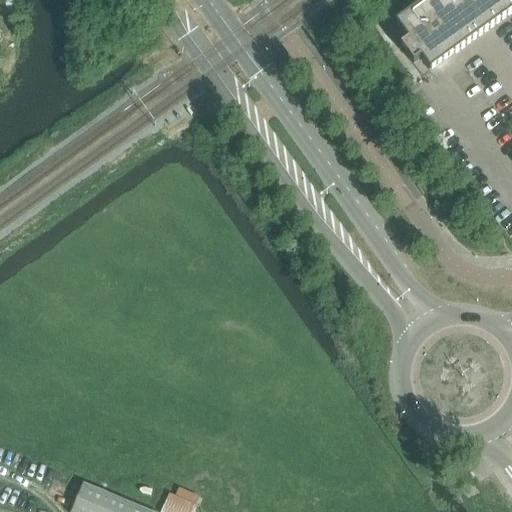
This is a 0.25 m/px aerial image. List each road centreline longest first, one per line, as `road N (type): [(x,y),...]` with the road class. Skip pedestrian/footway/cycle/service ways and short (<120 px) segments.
road 1 (tertiary): [(156,0),(412,337)]
road 2 (tertiary): [(436,318),(207,0)]
road 3 (secondary): [(412,337),(400,378),(418,417),(457,436),(499,425)]
